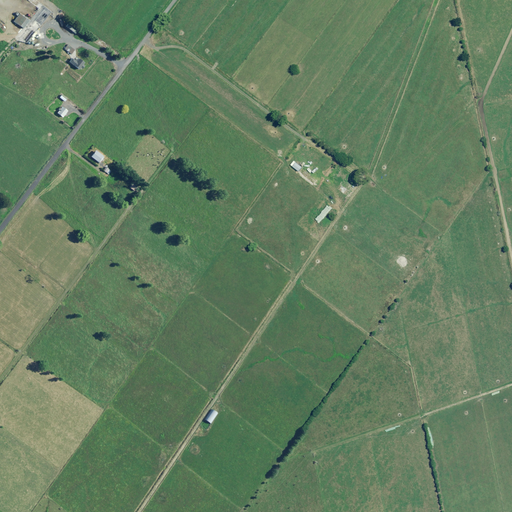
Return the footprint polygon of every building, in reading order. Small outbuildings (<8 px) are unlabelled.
[(29,21),(19,13),(13,21),(23,29),(29,21)] [(77,30),(68,23),(66,26),(74,33),(77,30)] [(31,41),(30,41),(31,40),(32,40),(33,40),(34,39),(34,38),(33,38),(33,37),(36,33),(31,29),(20,41),(27,43),(27,44),(28,44),(29,44),(30,44),(30,45),(31,45),(32,45),(32,44),(33,44),(33,43),(33,42),(32,42),(32,41),(31,41)] [(74,50),(67,45),(64,49),(71,54),(74,50)] [(85,64),(76,58),(74,61),(71,58),(68,62),(79,69),(80,68),(82,69),(85,64)] [(67,111),(61,107),(57,113),(62,117),(67,111)] [(91,157),(100,164),(105,158),(101,155),(95,151),(91,157)] [(302,167),(296,163),(293,167),(299,171),(302,167)] [(350,176),(339,169),(335,175),(343,181),(345,179),(347,180),(350,176)] [(217,413),(211,409),(204,420),(210,424),(217,413)]
